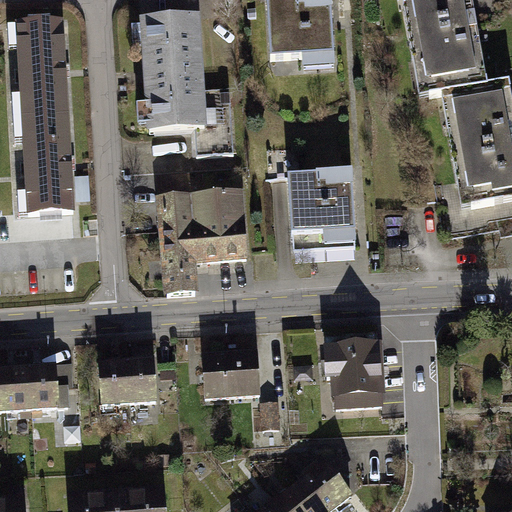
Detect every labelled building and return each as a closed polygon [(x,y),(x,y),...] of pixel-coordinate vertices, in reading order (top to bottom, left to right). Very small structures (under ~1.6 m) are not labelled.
[(475,0),(405,0),(423,102),(491,90),(475,0)] [(333,1),(273,6),(277,65),(337,60),(333,1)] [(202,22),(142,26),(151,141),(210,138),(202,22)] [(67,31),(19,33),(30,222),(77,218),(67,31)] [(331,84),(268,88),(272,151),(338,146),(331,84)] [(511,87),(442,100),(463,213),(511,203),(511,87)] [(344,185),(285,191),(294,278),(353,272),(344,185)] [(236,193),(154,200),(162,296),(193,293),(191,275),(242,271),(236,193)] [(386,350),(330,353),(332,407),(341,406),(341,417),(383,415),(383,404),(388,404),(386,350)] [(261,359),(205,361),(207,406),(263,404),(261,359)] [(156,364),(104,367),(107,411),(159,408),(156,364)] [(78,370),(58,371),(61,418),(80,417),(78,370)] [(58,371),(0,374),(0,421),(61,418),(58,371)] [(347,511),(357,505),(332,470),(274,511),(347,511)] [(169,511),(168,492),(147,493),(148,498),(133,499),(133,494),(107,495),(107,500),(90,500),(90,496),(70,497),(70,511),(169,511)] [(0,511),(29,511),(29,503),(8,504),(8,509),(0,509),(0,511)]
